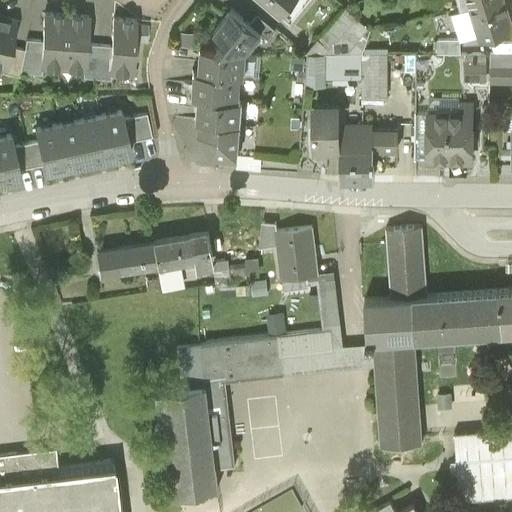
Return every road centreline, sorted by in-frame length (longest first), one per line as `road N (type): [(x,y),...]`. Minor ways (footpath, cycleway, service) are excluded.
road 1 (residential): [(511,195),(178,181)]
road 2 (residential): [(180,0),(161,37),(155,85),(160,140),(178,181)]
road 3 (residential): [(178,181),(0,214)]
